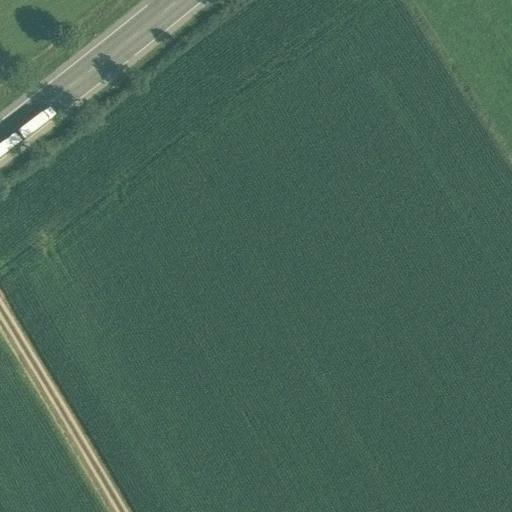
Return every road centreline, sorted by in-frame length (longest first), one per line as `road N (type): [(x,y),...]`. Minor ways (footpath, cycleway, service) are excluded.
road 1 (track): [(123,511),(0,306)]
road 2 (secondary): [(0,139),(182,0)]
